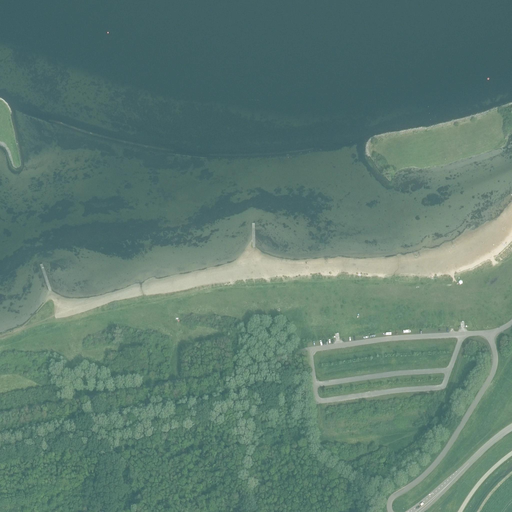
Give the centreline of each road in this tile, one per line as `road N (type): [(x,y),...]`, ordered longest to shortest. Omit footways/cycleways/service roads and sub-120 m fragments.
road 1 (unclassified): [(391,511),(397,493),(450,446),(490,380),(491,332)]
road 2 (unclassified): [(310,348),(491,332)]
road 3 (tertiary): [(417,511),(511,426)]
